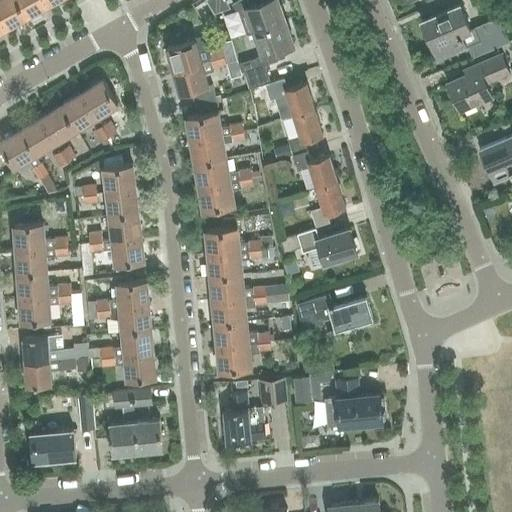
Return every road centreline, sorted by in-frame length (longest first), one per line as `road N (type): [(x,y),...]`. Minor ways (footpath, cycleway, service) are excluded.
road 1 (residential): [(194,484),(165,183),(132,56),(117,28)]
road 2 (residential): [(312,0),(423,336)]
road 3 (residential): [(499,301),(369,0)]
road 4 (residential): [(194,484),(435,461)]
road 5 (residential): [(0,501),(194,484)]
road 6 (residential): [(0,94),(117,28)]
road 7 (residential): [(435,461),(423,336)]
